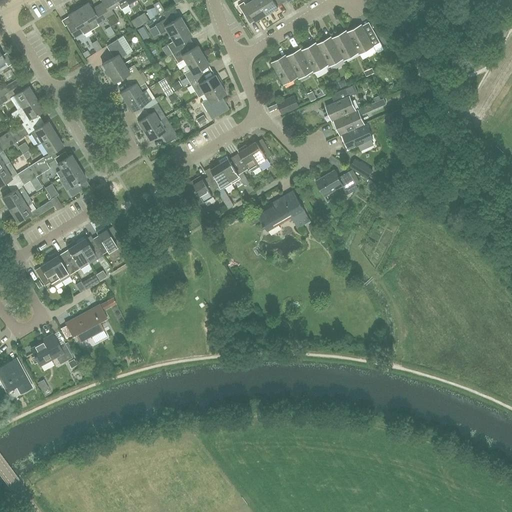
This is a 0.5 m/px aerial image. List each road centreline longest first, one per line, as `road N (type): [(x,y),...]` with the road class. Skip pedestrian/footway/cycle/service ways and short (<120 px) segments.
road 1 (residential): [(54,93),(89,78),(130,144),(132,154),(112,167),(94,159)]
road 2 (residential): [(235,61),(352,0)]
